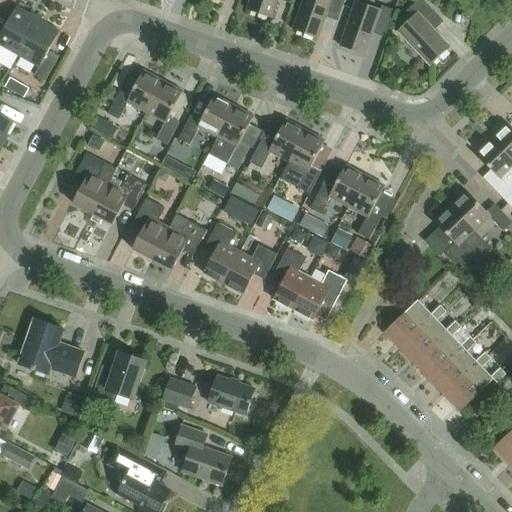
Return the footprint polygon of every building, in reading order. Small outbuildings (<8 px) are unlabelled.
[(287,0),(292,2),(292,0),(250,0),(247,10),(272,19),(278,0),(287,0)] [(338,22),(345,0),(303,0),(293,30),(318,39),(326,18),(338,22)] [(386,0),(384,0),(382,6),(381,11),(356,2),(341,47),(366,55),(374,30),(387,34),(398,4),(386,0)] [(431,66),(450,48),(435,31),(444,22),(423,0),(419,0),(405,14),(411,20),(398,32),(431,66)] [(0,45),(18,56),(39,20),(17,8),(0,37),(0,45)] [(49,51),(60,32),(39,20),(18,56),(39,68),(35,76),(46,82),(60,57),(49,51)] [(147,113),(163,82),(144,72),(130,97),(120,92),(108,114),(120,120),(129,103),(147,113)] [(170,118),(183,93),(163,82),(147,113),(165,123),(156,140),(168,146),(180,123),(170,118)] [(218,137),(234,107),(215,96),(201,122),(191,116),(179,139),(191,145),(200,128),(218,137)] [(238,170),(251,148),(241,143),(254,117),(234,107),(218,137),(219,138),(209,155),(227,165),(238,170)] [(0,142),(2,144),(14,122),(0,114),(0,142)] [(289,162),(305,131),(286,121),(273,146),(263,141),(251,163),(262,169),(271,152),(289,162)] [(511,127),(509,124),(493,139),(511,159),(511,127)] [(312,167),(325,142),(305,131),(289,162),(308,172),(298,189),(310,195),(322,172),(312,167)] [(104,155),(109,144),(95,137),(89,148),(104,155)] [(511,208),(511,159),(493,139),(477,155),(497,176),(488,183),(506,202),(511,208)] [(117,169),(106,164),(87,154),(76,175),(86,181),(74,205),(94,215),(110,183),(117,169)] [(349,207),(366,177),(346,166),(333,192),(323,186),(311,209),(322,215),(331,198),(349,207)] [(136,207),(147,185),(129,175),(121,189),(110,183),(94,215),(113,225),(126,201),(136,207)] [(372,213),(385,187),(366,177),(349,207),(367,217),(358,234),(370,240),(382,218),(372,213)] [(261,196),(237,184),(232,194),(256,206),(261,196)] [(222,187),(217,196),(223,199),(228,190),(222,187)] [(504,232),(511,223),(511,222),(495,204),(487,212),(467,192),(451,207),(475,232),(490,218),(504,232)] [(153,260),(170,228),(159,222),(166,209),(147,199),(136,221),(146,226),(134,250),(153,260)] [(262,212),(247,204),(242,214),(257,221),(262,212)] [(286,204),(279,217),(291,224),(298,211),(286,204)] [(467,272),(476,263),(475,262),(490,248),(475,232),(451,207),(435,222),(455,243),(447,251),(467,272)] [(263,214),(256,227),(266,231),(272,219),(263,214)] [(196,252),(207,231),(177,215),(170,228),(153,260),(173,271),(185,247),(196,252)] [(224,284),(241,253),(230,247),(237,233),(218,223),(207,245),(217,250),(204,274),(224,284)] [(297,230),(291,240),(296,243),(302,241),(305,235),(297,230)] [(337,231),(331,243),(345,250),(351,239),(337,231)] [(372,246),(357,238),(350,250),(365,258),(372,246)] [(244,295),(247,289),(256,271),(267,276),(278,255),(259,245),(252,259),(241,253),(224,284),(244,295)] [(330,246),(325,255),(332,258),(337,257),(340,251),(330,246)] [(294,310),(311,278),(300,273),(307,259),(288,249),(277,271),(287,276),(274,300),(294,310)] [(294,310),(314,321),(326,297),(337,302),(348,281),(329,271),(322,284),(311,278),(294,310)] [(418,301),(385,333),(401,350),(434,317),(438,321),(447,312),(441,306),(432,315),(418,301)] [(434,317),(401,350),(416,365),(449,333),(453,337),(462,328),(456,322),(447,330),(438,321),(434,317)] [(65,330),(35,320),(19,365),(49,375),(51,370),(76,378),(85,352),(60,344),(65,330)] [(449,333),(416,365),(431,381),(464,348),(468,352),(477,344),(471,337),(462,346),(453,337),(449,333)] [(479,364),(483,368),(492,359),(477,344),(468,352),(464,348),(431,381),(445,396),(479,364)] [(133,400),(146,362),(120,353),(113,374),(102,370),(92,398),(112,405),(116,394),(133,400)] [(479,364),(445,396),(460,412),(494,380),(497,384),(507,375),(501,368),(492,377),(483,368),(479,364)] [(247,416),(256,390),(218,377),(209,403),(247,416)] [(198,389),(172,380),(162,407),(177,412),(179,408),(190,412),(198,389)] [(30,412),(36,401),(10,387),(4,398),(0,395),(0,426),(7,430),(20,407),(30,412)] [(223,486),(232,458),(204,448),(208,435),(182,426),(175,447),(190,452),(183,473),(223,486)] [(511,431),(495,448),(511,465),(511,463),(511,431)] [(87,434),(82,446),(98,453),(103,442),(87,434)] [(5,456),(29,469),(36,457),(11,444),(5,456)] [(149,446),(145,458),(158,462),(162,451),(149,446)] [(167,475),(119,450),(112,463),(129,472),(117,496),(118,496),(119,495),(142,507),(139,511),(158,511),(170,490),(161,486),(167,475)] [(70,465),(65,476),(80,484),(86,473),(70,465)] [(57,492),(65,477),(55,472),(48,486),(57,492)] [(84,502),(91,491),(65,477),(57,492),(55,496),(67,503),(71,496),(84,502)]
